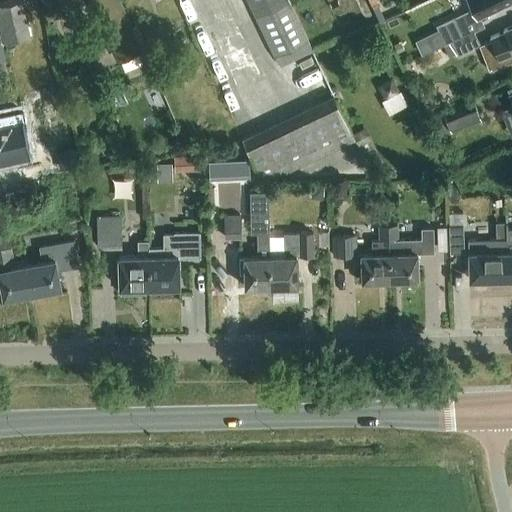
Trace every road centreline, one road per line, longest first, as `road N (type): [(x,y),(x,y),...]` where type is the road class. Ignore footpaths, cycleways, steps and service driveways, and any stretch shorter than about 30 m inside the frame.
road 1 (residential): [(0,358),(511,345)]
road 2 (tertiary): [(0,424),(489,412)]
